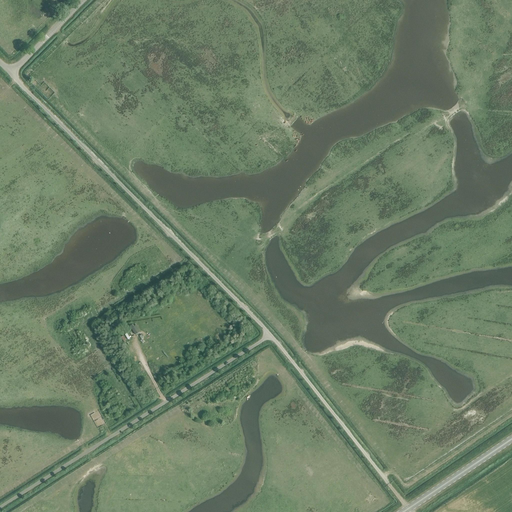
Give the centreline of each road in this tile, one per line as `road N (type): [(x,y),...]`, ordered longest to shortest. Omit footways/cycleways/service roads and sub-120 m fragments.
road 1 (unclassified): [(10,73),(268,334)]
road 2 (unclassified): [(0,508),(268,334)]
road 3 (unclassified): [(268,334),(408,508)]
road 4 (secondary): [(408,508),(511,438)]
